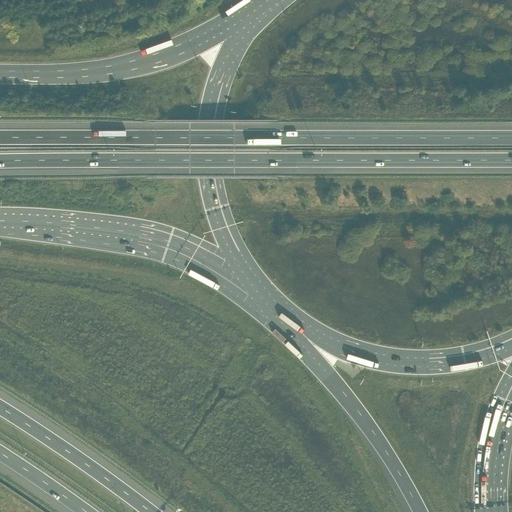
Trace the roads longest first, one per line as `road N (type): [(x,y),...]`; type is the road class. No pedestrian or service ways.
road 1 (motorway): [(511,137),(0,137)]
road 2 (motorway): [(0,160),(511,160)]
road 3 (trunk): [(254,5),(220,77),(207,134),(220,221),(252,289)]
road 4 (trunk): [(254,5),(186,46),(134,64),(0,73)]
road 5 (trunk): [(0,221),(154,237),(252,289)]
road 6 (trunk): [(273,313),(394,361),(464,358),(511,343)]
road 7 (motorway): [(273,313),(359,414),(420,511)]
road 8 (motorway): [(150,511),(0,406)]
